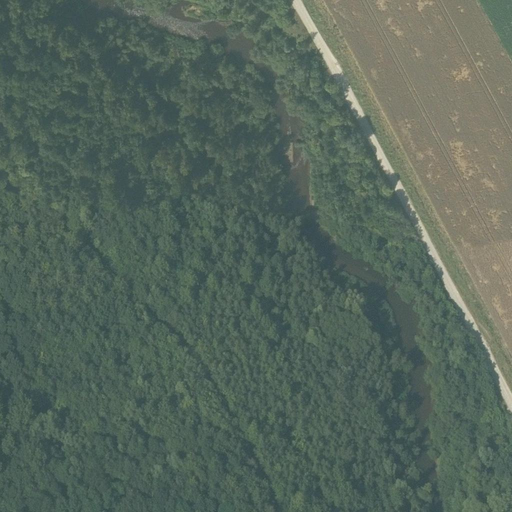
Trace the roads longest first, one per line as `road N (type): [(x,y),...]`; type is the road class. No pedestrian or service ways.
road 1 (track): [(511,411),(295,0)]
road 2 (track): [(0,160),(69,244),(175,345),(278,511)]
